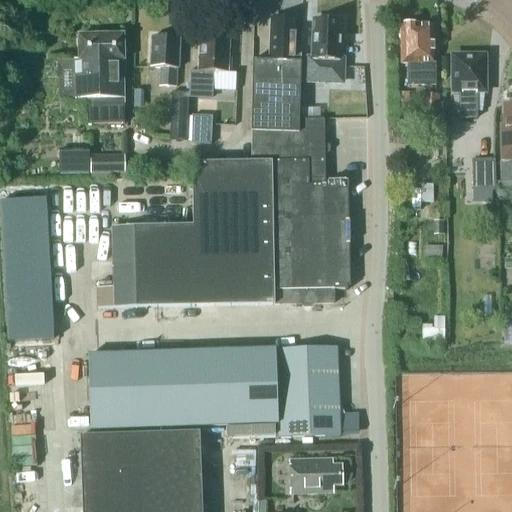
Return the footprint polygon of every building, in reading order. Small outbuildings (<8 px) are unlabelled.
[(299,121),(301,82),(302,59),(303,36),(295,36),(296,20),(272,19),(270,62),(253,61),(251,134),(253,134),(298,136),(299,121)] [(302,59),(301,82),(342,84),(343,66),(339,66),(341,22),(315,21),(313,60),(302,59)] [(437,87),(437,64),(434,64),(434,27),(402,27),(402,65),(408,65),(409,87),(437,87)] [(76,100),(87,100),(88,127),(124,127),(123,62),(124,62),(123,36),(79,37),(79,62),(75,62),(76,100)] [(177,70),(178,70),(180,39),(153,38),(151,69),(161,70),(160,88),(176,89),(177,70)] [(191,72),(190,99),(212,99),(212,92),(213,74),(227,74),(228,40),(200,39),(199,72),(191,72)] [(477,93),(485,93),(485,57),(454,57),(453,93),(461,93),(461,120),(477,120),(477,93)] [(172,93),(171,124),(188,124),(189,93),(172,93)] [(439,121),(439,95),(421,95),(421,120),(439,121)] [(500,126),(502,184),(502,194),(511,194),(511,106),(504,107),(504,125),(500,126)] [(211,116),(192,116),(191,144),(210,145),(211,116)] [(253,134),(251,164),(193,165),(194,201),(195,229),(110,231),(112,287),(96,287),(97,310),(197,307),(270,305),(270,306),(334,305),(333,292),(348,291),(345,185),(325,186),(324,154),(330,154),(330,146),(324,146),(323,121),(299,121),(298,136),(253,134)] [(91,158),(91,177),(125,177),(125,158),(91,158)] [(473,161),(473,191),(497,190),(496,161),(473,161)] [(90,175),(90,162),(60,162),(60,175),(90,175)] [(48,186),(0,188),(2,223),(50,221),(48,186)] [(511,204),(503,204),(502,218),(511,218),(511,204)] [(50,221),(2,223),(4,258),(51,256),(50,221)] [(435,235),(445,235),(444,222),(435,222),(435,235)] [(425,247),(425,258),(443,258),(443,247),(425,247)] [(51,256),(4,258),(5,293),(53,291),(51,256)] [(53,291),(5,293),(7,328),(55,326),(53,291)] [(446,326),(434,327),(422,326),(422,343),(446,343),(446,326)] [(340,436),(337,349),(276,351),(279,428),(279,438),(340,436)] [(279,428),(276,351),(89,356),(92,433),(260,428),(279,428)] [(82,511),(202,511),(200,433),(80,437),(82,511)] [(341,487),(341,468),(333,468),(332,462),(291,464),(291,496),(333,494),(333,487),(341,487)]
